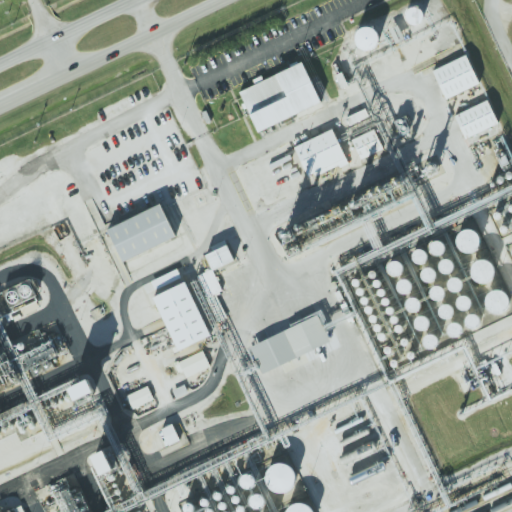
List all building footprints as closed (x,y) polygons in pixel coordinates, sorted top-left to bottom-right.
[(396,42),(403,39),(397,26),(390,29),(396,42)] [(377,49),(377,27),(356,28),(357,49),(377,49)] [(445,99),(432,71),(465,55),(479,83),(445,99)] [(239,91),(300,62),(319,101),(258,130),(239,91)] [(453,115),(487,100),(497,124),(464,138),(453,115)] [(294,146),(332,129),(345,157),(307,175),(294,146)] [(352,139),(373,130),(382,148),(361,158),(352,139)] [(175,238),(161,204),(107,228),(121,261),(175,238)] [(211,268),(205,256),(226,246),(232,258),(211,268)] [(216,294),(222,291),(212,268),(197,275),(216,321),(226,317),(216,294)] [(177,348),(152,299),(184,283),(209,332),(177,348)] [(317,314),(331,342),(265,376),(251,348),(317,314)] [(183,378),(210,367),(203,351),(176,362),(183,378)] [(70,387),(76,401),(95,393),(90,380),(70,387)] [(153,399),(147,386),(125,395),(132,409),(153,399)] [(179,441),(173,424),(162,428),(168,445),(179,441)] [(94,454),(100,475),(113,471),(107,451),(94,454)] [(293,493),(294,465),(268,464),(267,491),(293,493)] [(313,511),(312,503),(286,505),(286,511),(313,511)]
